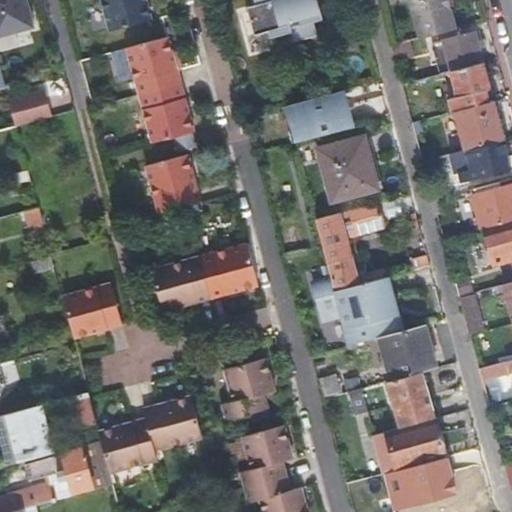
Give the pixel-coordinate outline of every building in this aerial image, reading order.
[(100,0),(110,33),(150,21),(143,0),(100,0)] [(253,0),(255,6),(246,8),(254,35),(267,31),(269,38),(289,33),(292,43),(316,36),(313,23),(322,20),(317,1),(316,1),(312,2),(311,0),(253,0)] [(402,0),(414,40),(455,28),(447,0),(402,0)] [(21,31),(3,33),(5,47),(23,44),(21,31)] [(443,40),(451,71),(482,63),(474,32),(443,40)] [(152,144),(192,132),(166,38),(126,49),(152,144)] [(432,43),(440,74),(441,74),(451,71),(443,40),(432,43)] [(391,46),(395,61),(413,56),(409,41),(391,46)] [(450,99),(454,112),(455,111),(487,102),(484,90),(488,89),(482,63),(451,71),(458,97),(450,99)] [(294,101),(286,68),(275,71),(289,120),(296,119),(300,134),(316,130),(308,98),(294,101)] [(440,74),(411,82),(417,106),(447,98),(441,74),(440,74)] [(17,127),(52,117),(46,94),(42,91),(9,101),(16,127),(17,127)] [(455,111),(465,150),(504,139),(503,137),(505,136),(502,123),(499,124),(499,121),(502,121),(500,113),(497,113),(493,101),(487,102),(455,111)] [(412,123),(422,162),(428,161),(417,122),(412,123)] [(318,149),(324,175),(372,162),(365,136),(318,149)] [(465,150),(449,155),(454,174),(458,172),(461,182),(473,179),(511,168),(504,139),(465,150)] [(158,216),(198,205),(185,156),(145,167),(158,216)] [(372,162),(324,175),(331,201),(379,189),(372,162)] [(499,182),(475,189),(477,195),(472,196),(481,229),(484,228),(511,220),(511,185),(500,188),(499,182)] [(338,213),(315,219),(323,248),(327,263),(331,277),(331,278),(334,289),(358,283),(345,235),(381,225),(379,218),(383,217),(381,209),(377,210),(375,203),(338,213)] [(44,226),(39,208),(38,209),(24,212),(29,230),(44,226)] [(511,259),(511,220),(484,228),(494,265),(511,259)] [(161,312),(257,286),(246,245),(150,272),(161,312)] [(36,274),(54,270),(51,260),(33,264),(36,274)] [(331,278),(331,277),(312,282),(321,315),(329,313),(331,319),(342,316),(346,333),(350,345),(379,337),(402,331),(398,315),(393,316),(389,303),(394,301),(387,276),(368,280),(358,283),(334,289),(331,278)] [(456,285),(459,297),(467,295),(463,284),(456,285)] [(111,285),(63,298),(74,339),(122,326),(111,285)] [(0,351),(12,348),(4,315),(0,316),(0,351)] [(402,331),(379,337),(390,381),(424,371),(437,368),(425,325),(402,331)] [(263,395),(274,392),(266,359),(225,370),(233,402),(223,405),(227,421),(267,410),(263,395)] [(507,362),(488,367),(490,378),(510,373),(507,362)] [(479,370),(482,380),(490,378),(488,367),(479,370)] [(397,428),(435,418),(424,371),(390,381),(386,382),(397,428)] [(335,376),(318,381),(323,399),(340,394),(335,376)] [(355,415),(367,411),(361,389),(349,392),(355,415)] [(77,430),(97,424),(89,393),(69,398),(77,430)] [(102,443),(111,474),(157,460),(154,451),(202,438),(191,397),(143,410),(146,420),(99,432),(102,443)] [(18,463),(53,453),(41,405),(5,415),(18,463)] [(444,458),(435,418),(397,428),(374,434),(384,473),(444,458)] [(282,462),(292,459),(284,426),(243,437),(251,469),(241,472),(248,503),(259,500),(262,511),(306,511),(301,489),(290,492),(282,462)] [(36,505),(113,485),(111,474),(102,443),(25,464),(29,481),(53,474),(66,470),(69,478),(55,482),(0,496),(0,511),(8,511),(21,509),(36,505)] [(66,470),(53,474),(55,482),(69,478),(66,470)] [(382,511),(394,511),(394,509),(391,498),(380,501),(382,511)] [(394,511),(431,511),(431,507),(430,507),(432,504),(427,502),(425,504),(401,510),(400,507),(394,509),(394,511)]
